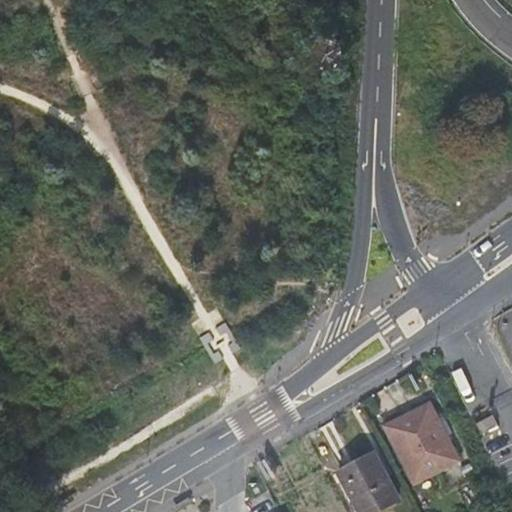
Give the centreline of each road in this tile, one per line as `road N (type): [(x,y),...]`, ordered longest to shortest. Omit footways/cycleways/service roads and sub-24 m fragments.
road 1 (secondary): [(137,511),(459,316)]
road 2 (secondary): [(324,364),(82,511)]
road 3 (motorway): [(375,146),(355,271),(324,364)]
road 4 (motorway): [(375,146),(405,253),(432,285)]
road 5 (motorway): [(379,0),(375,146)]
road 6 (secondary): [(432,285),(324,364)]
